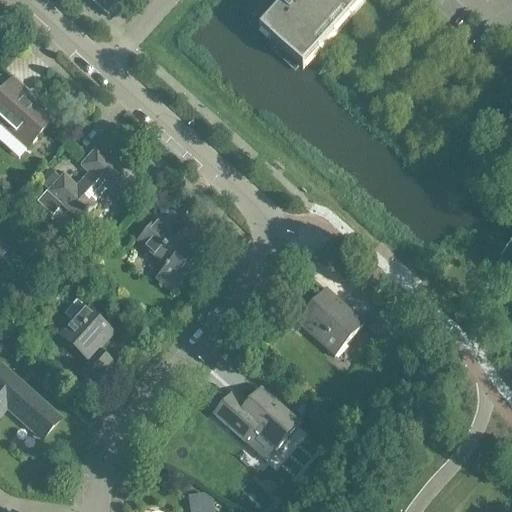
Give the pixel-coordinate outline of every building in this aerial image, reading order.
[(123,0),(124,0),(123,0),(87,0),(108,18),(109,17),(104,13),(115,0),(123,0)] [(363,0),(287,0),(266,24),(259,32),(302,70),(309,62),(364,0),(363,0)] [(28,150),(55,120),(28,97),(30,95),(13,80),(0,94),(0,128),(2,127),(28,150)] [(48,194),(39,204),(52,216),(61,206),(82,224),(98,206),(95,204),(107,190),(120,203),(136,185),(97,150),(81,167),(89,175),(77,188),(64,176),(48,194)] [(157,280),(166,289),(173,295),(193,273),(186,267),(205,246),(185,229),(175,240),(156,223),(138,243),(167,269),(157,280)] [(335,359),(365,325),(327,291),(297,324),(335,359)] [(85,308),(59,337),(88,364),(77,377),(89,388),(106,370),(94,359),(115,335),(85,308)] [(386,308),(383,310),(367,328),(398,356),(417,336),(386,308)] [(42,441),(60,421),(3,370),(0,372),(0,416),(7,409),(42,441)] [(231,397),(214,417),(266,463),(299,426),(261,391),(245,409),(231,397)] [(301,417),(309,408),(300,400),(292,409),(301,417)] [(307,496),(339,460),(327,449),(295,486),(307,496)] [(217,511),(214,491),(189,496),(191,511),(217,511)]
